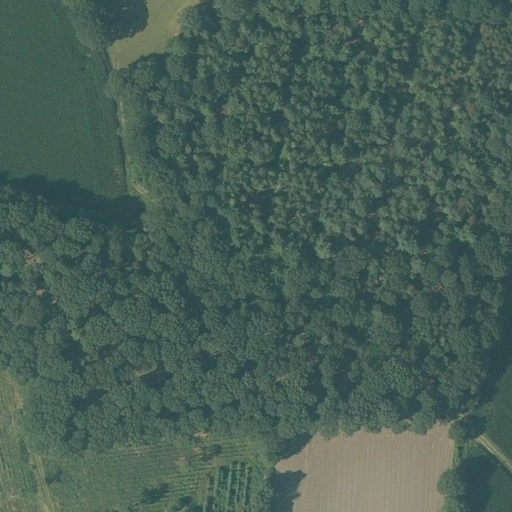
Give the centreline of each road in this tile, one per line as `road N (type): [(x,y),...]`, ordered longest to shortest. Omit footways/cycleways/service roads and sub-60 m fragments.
road 1 (track): [(511,475),(444,408),(141,190),(118,122)]
road 2 (track): [(52,511),(33,403),(43,371),(94,329),(248,267)]
